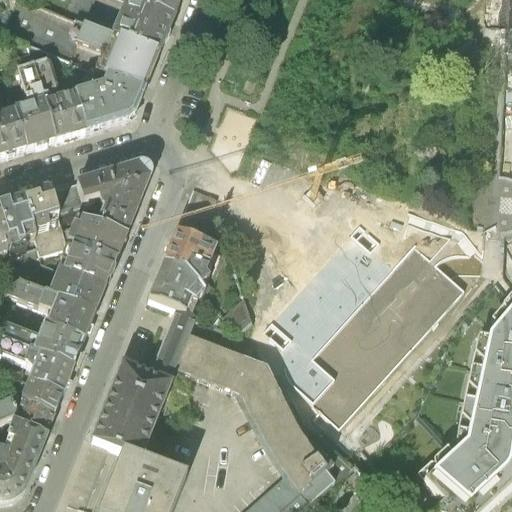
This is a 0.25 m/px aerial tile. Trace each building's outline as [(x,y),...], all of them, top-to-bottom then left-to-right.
[(71,0),(65,19),(83,25),(86,26),(95,0),(71,0)] [(132,0),(131,4),(175,22),(183,0),(132,0)] [(76,46),(83,25),(65,19),(28,4),(20,1),(10,20),(1,39),(71,64),(76,46)] [(175,22),(131,4),(126,2),(111,37),(159,57),(170,33),(175,22)] [(10,20),(0,14),(0,38),(1,39),(10,20)] [(155,64),(159,57),(111,37),(86,26),(83,25),(76,46),(105,60),(98,77),(105,80),(142,94),(155,64)] [(504,54),(500,54),(490,175),(472,173),(465,187),(463,202),(463,218),(468,233),(483,233),(480,277),(473,288),(478,292),(490,280),(491,283),(493,241),(504,240),(511,237),(511,178),(500,175),(508,55),(504,54)] [(33,69),(55,146),(69,145),(85,138),(74,98),(59,102),(48,65),(33,69)] [(55,146),(33,69),(17,74),(28,110),(15,114),(26,154),(42,150),(55,146)] [(142,94),(105,80),(101,90),(74,98),(85,138),(111,130),(130,124),(142,94)] [(0,161),(10,159),(26,154),(15,114),(0,118),(0,161)] [(77,187),(82,207),(98,203),(103,213),(95,227),(126,239),(141,205),(150,180),(152,174),(148,166),(141,164),(136,166),(75,183),(77,187)] [(51,193),(57,217),(83,210),(82,207),(77,187),(51,193)] [(51,193),(24,201),(36,243),(40,257),(63,252),(65,245),(57,217),(51,193)] [(192,193),(174,238),(198,247),(216,202),(192,193)] [(24,201),(0,206),(0,216),(11,259),(26,255),(26,245),(36,243),(24,201)] [(0,216),(0,261),(11,259),(0,216)] [(79,229),(73,226),(65,245),(79,250),(115,263),(124,245),(126,239),(95,227),(81,222),(79,229)] [(338,431),(463,294),(414,249),(392,272),(373,254),(378,248),(358,230),(262,334),(284,354),(283,370),(288,383),(295,391),(338,431)] [(183,276),(198,293),(207,285),(203,280),(213,254),(198,247),(174,238),(162,267),(183,276)] [(63,252),(58,272),(104,291),(113,270),(115,263),(79,250),(65,245),(63,252)] [(176,315),(183,319),(188,305),(194,307),(195,303),(202,298),(198,293),(183,276),(162,267),(147,303),(176,315)] [(104,291),(58,272),(48,296),(95,316),(97,310),(104,291)] [(49,317),(46,327),(84,343),(93,322),(95,316),(48,296),(20,284),(4,299),(49,317)] [(243,303),(222,321),(237,337),(250,325),(243,303)] [(511,311),(486,341),(463,448),(422,485),(442,507),(436,511),(488,511),(490,510),(511,490),(511,311)] [(149,380),(168,388),(174,372),(187,340),(194,323),(183,319),(176,315),(149,380)] [(77,363),(84,343),(46,327),(39,341),(2,325),(1,343),(73,369),(77,363)] [(265,372),(187,340),(174,372),(238,398),(260,440),(289,484),(305,511),(333,487),(304,448),(281,407),(265,372)] [(71,374),(73,369),(1,343),(7,359),(34,372),(28,385),(62,398),(71,374)] [(139,376),(122,370),(91,444),(120,457),(97,511),(172,511),(184,482),(138,464),(168,388),(149,380),(139,376)] [(27,405),(55,416),(57,409),(62,398),(28,385),(21,402),(27,405)] [(0,426),(16,420),(8,403),(0,405),(0,426)] [(19,427),(47,438),(50,430),(55,416),(27,405),(19,427)] [(0,506),(7,506),(12,505),(20,501),(26,492),(47,438),(19,427),(13,424),(5,441),(14,445),(10,458),(6,453),(1,451),(0,451),(0,506)] [(256,511),(305,511),(289,484),(256,511)]
